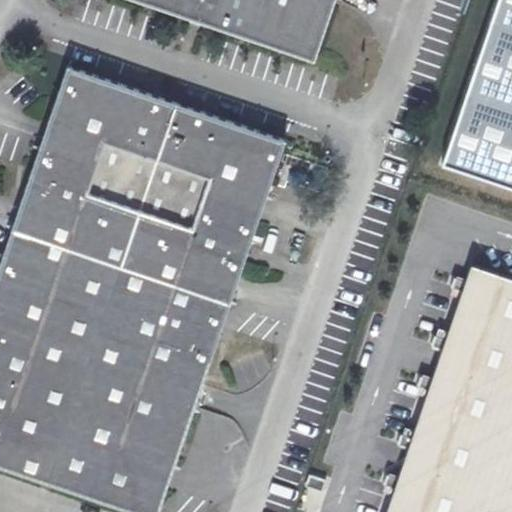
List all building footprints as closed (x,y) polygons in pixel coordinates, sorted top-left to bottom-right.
[(333,0),(141,0),(314,58),(333,0)] [(511,0),(501,0),(445,164),(511,186),(511,0)] [(69,65),(0,266),(0,411),(172,470),(285,140),(69,65)] [(511,511),(511,283),(472,270),(389,511),(511,511)] [(158,511),(172,470),(0,411),(0,464),(140,511),(158,511)]
